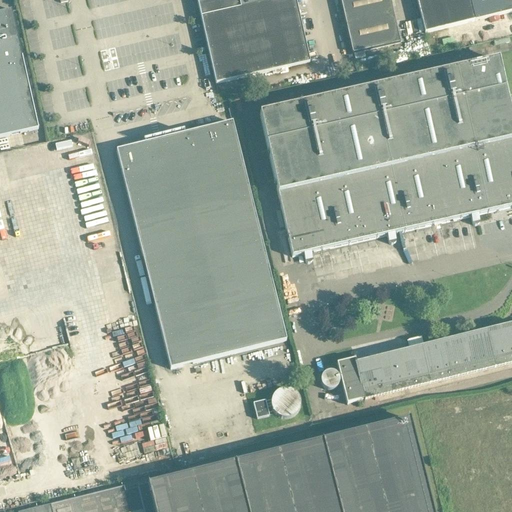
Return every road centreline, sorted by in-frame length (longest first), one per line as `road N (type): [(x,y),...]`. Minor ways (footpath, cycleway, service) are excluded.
road 1 (unknown): [(511,247),(336,284),(318,292),(305,314),(319,344),(335,347),(478,313),(511,279)]
road 2 (unknown): [(0,485),(94,474),(112,454),(86,275)]
road 3 (unknown): [(29,283),(62,242),(62,179),(32,161),(8,178),(26,271)]
road 4 (unknown): [(106,130),(170,385)]
